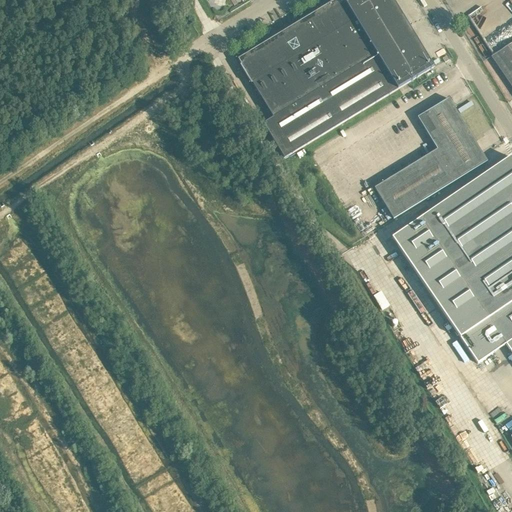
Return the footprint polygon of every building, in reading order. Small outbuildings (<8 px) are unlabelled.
[(242,71),(239,72),(250,90),(252,89),(272,123),(263,124),(285,158),(430,68),(387,0),(356,0),(339,11),(336,6),(239,66),(242,71)] [(511,42),(492,57),(511,86),(511,42)] [(375,189),(394,219),(487,162),(449,99),(413,121),(417,128),(422,125),(438,151),(375,189)] [(511,158),(511,157),(392,238),(478,364),(506,345),(511,353),(511,158)] [(380,311),(388,306),(379,291),(371,295),(380,311)] [(410,339),(401,342),(403,345),(401,346),(409,365),(418,362),(410,339)] [(473,403),(492,392),(487,384),(492,382),(489,377),(465,390),(473,403)]
